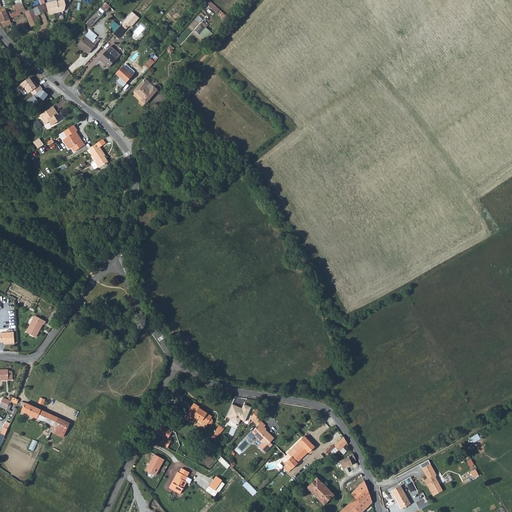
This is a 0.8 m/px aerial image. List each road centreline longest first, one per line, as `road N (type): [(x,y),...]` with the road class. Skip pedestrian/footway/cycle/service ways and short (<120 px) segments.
road 1 (unclassified): [(115,257),(133,208),(127,154),(0,31)]
road 2 (unclassified): [(379,511),(357,449),(331,411),(207,383),(177,362)]
road 3 (track): [(251,0),(123,147)]
road 4 (residential): [(104,511),(177,362)]
road 5 (residential): [(0,356),(33,357),(115,257)]
road 6 (track): [(372,486),(511,409)]
road 7 (unclassified): [(177,362),(115,257)]
